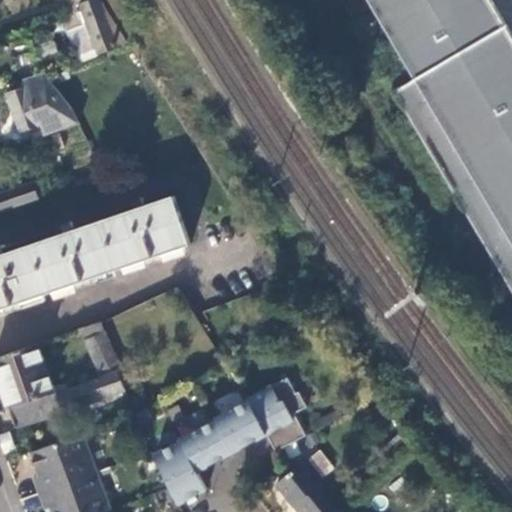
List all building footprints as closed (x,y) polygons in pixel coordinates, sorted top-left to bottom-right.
[(100,52),(128,42),(101,0),(87,0),(86,1),(81,3),(100,52)] [(511,30),(494,0),(375,0),(421,75),(399,88),(511,282),(511,30)] [(52,78),(46,71),(46,70),(27,77),(30,84),(9,92),(23,131),(43,124),(46,133),(81,121),(71,103),(52,78)] [(35,181),(11,189),(17,206),(40,198),(35,181)] [(0,193),(0,211),(17,206),(11,189),(0,193)] [(0,253),(0,308),(7,306),(9,312),(25,307),(23,301),(77,282),(79,288),(96,283),(93,276),(147,257),(149,263),(166,258),(164,252),(192,243),(188,233),(175,194),(0,253)] [(108,331),(103,322),(81,328),(85,338),(108,331)] [(123,367),(108,331),(85,338),(101,374),(118,368),(123,367)] [(0,355),(0,373),(11,406),(13,405),(57,390),(40,342),(0,355)] [(101,374),(57,390),(13,405),(19,424),(78,405),(125,387),(118,368),(101,374)] [(267,433),(277,450),(307,434),(295,412),(308,405),(300,390),(297,391),(289,375),(249,396),(250,398),(248,399),(216,416),(217,418),(181,436),(182,438),(156,452),(180,502),(208,487),(199,470),(194,461),(263,424),(267,433)] [(263,424),(194,461),(199,470),(267,433),(263,424)] [(36,474),(42,491),(96,470),(83,431),(34,449),(42,472),(36,474)] [(321,446),(277,479),(301,511),(336,511),(347,504),(323,475),(336,465),(321,446)] [(55,511),(101,511),(110,509),(96,470),(42,491),(48,507),(53,505),(55,511)] [(358,511),(350,501),(347,504),(336,511),(358,511)]
